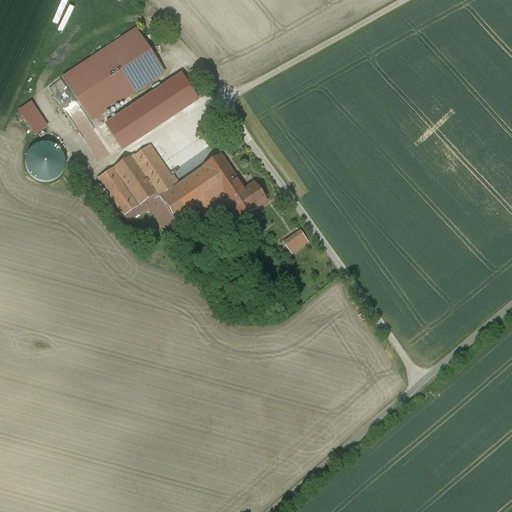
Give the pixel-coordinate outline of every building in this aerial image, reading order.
[(167,64),(140,23),(65,71),(92,112),(167,64)] [(184,105),(170,84),(114,121),(128,142),(184,105)] [(71,85),(61,86),(62,98),(72,98),(71,85)] [(20,110),(36,135),(50,127),(34,101),(20,110)] [(79,103),(68,110),(82,132),(93,125),(79,103)] [(55,135),(50,134),(44,135),(35,139),(31,145),(29,151),(29,157),(30,162),(34,168),(39,171),(45,173),(52,173),(58,171),(62,168),(66,162),(68,153),(65,144),(61,139),(55,135)] [(180,173),(155,138),(101,175),(125,209),(162,184),(186,217),(207,202),(213,209),(224,201),(239,223),(276,197),(257,169),(249,175),(225,141),(180,173)] [(236,258),(225,269),(234,278),(245,267),(236,258)]
